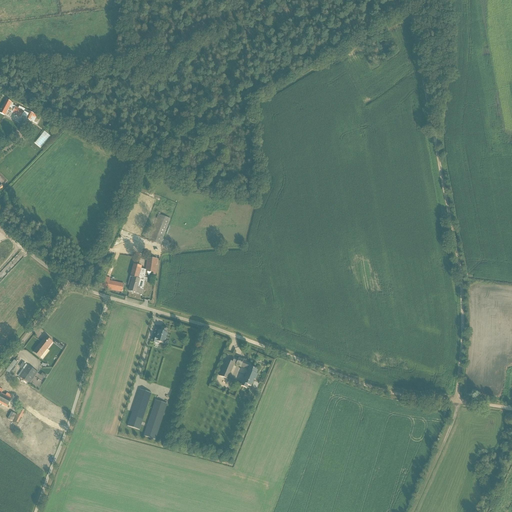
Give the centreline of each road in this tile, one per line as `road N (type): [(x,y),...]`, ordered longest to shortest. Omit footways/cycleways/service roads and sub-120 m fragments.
road 1 (track): [(409,511),(453,415),(462,355),(460,288),(407,0)]
road 2 (track): [(511,409),(387,392),(238,337)]
road 3 (unclassified): [(109,298),(36,511)]
road 4 (unclassified): [(238,337),(109,298)]
